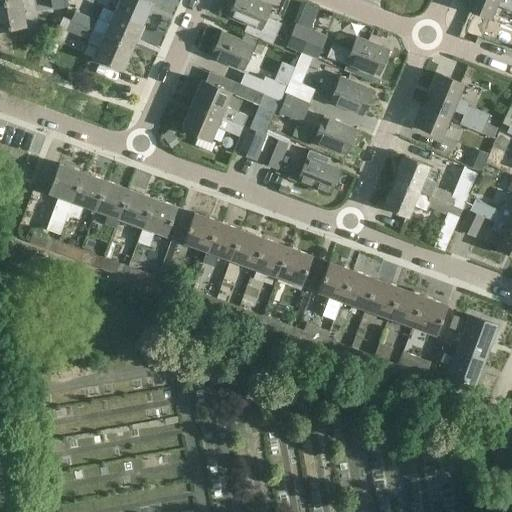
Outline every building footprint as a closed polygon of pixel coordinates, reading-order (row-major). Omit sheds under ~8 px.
[(21,0),(18,0),(0,3),(0,30),(26,25),(21,0)] [(50,0),(52,9),(64,7),(62,0),(50,0)] [(142,25),(152,2),(147,0),(119,0),(114,13),(142,25)] [(271,5),(259,0),(235,0),(228,17),(246,25),(243,31),(272,44),(281,23),(266,16),(271,5)] [(496,3),(511,10),(511,0),(469,0),(467,8),(490,18),(496,3)] [(71,20),(92,30),(94,25),(96,21),(75,11),(71,20)] [(142,25),(114,13),(109,24),(97,19),(96,21),(94,25),(92,30),(98,32),(105,35),(104,35),(132,47),(142,25)] [(95,59),(122,71),(132,47),(104,35),(105,35),(98,32),(92,30),(71,20),(67,30),(88,40),(87,42),(99,47),(95,59)] [(286,46),(301,52),(310,29),(295,23),(286,46)] [(310,29),(301,52),(312,57),(316,59),(325,35),(310,29)] [(211,56),(243,70),(257,38),(245,33),(242,40),(222,31),(211,56)] [(347,62),(378,75),(389,50),(357,37),(351,51),(332,44),(327,57),(346,64),(347,62)] [(312,57),(301,52),(284,92),(286,93),(309,102),(315,89),(300,83),(312,57)] [(240,83),(280,100),(286,85),(265,76),(263,80),(245,72),(240,83)] [(463,114),(486,123),(490,114),(468,105),(469,102),(457,98),(463,84),(439,73),(428,100),(452,110),(463,114)] [(232,121),(243,125),(247,116),(225,106),(231,92),(259,104),(249,128),(265,135),(280,100),(240,83),(239,84),(215,74),(211,84),(202,80),(192,104),(221,116),(232,121)] [(372,89),(340,76),(330,102),(361,115),(372,89)] [(309,102),(286,93),(278,113),(301,122),(309,102)] [(441,136),(452,110),(428,100),(417,126),(441,136)] [(511,102),(502,122),(509,126),(511,126),(511,102)] [(249,128),(243,125),(232,121),(221,116),(192,104),(181,128),(210,140),(216,127),(239,136),(233,151),(256,161),(267,136),(265,135),(249,128)] [(486,123),(463,114),(459,125),(482,134),(486,123)] [(356,129),(324,116),(313,142),(345,155),(356,129)] [(256,161),(278,169),(288,143),(267,135),(267,136),(256,161)] [(308,155),(302,170),(292,166),(287,177),(291,179),(328,195),(339,168),(308,155)] [(424,177),(429,165),(405,155),(394,181),(452,205),(456,195),(435,186),(437,182),(424,177)] [(449,173),(473,183),(478,170),(454,160),(449,173)] [(46,228),(59,234),(67,213),(68,213),(72,201),(83,172),(58,163),(48,192),(59,196),(46,228)] [(68,213),(79,218),(84,205),(96,210),(106,181),(83,172),(72,201),(68,213)] [(0,197),(7,201),(16,179),(3,174),(0,180),(0,197)] [(114,227),(117,217),(119,218),(130,189),(106,181),(96,210),(109,214),(106,224),(114,227)] [(463,209),(452,205),(394,181),(383,207),(407,217),(413,204),(425,209),(427,206),(459,219),(463,209)] [(130,189),(119,218),(143,227),(153,198),(130,189)] [(468,195),(465,202),(472,205),(472,204),(475,199),(468,195)] [(138,241),(149,245),(154,231),(167,236),(178,207),(153,198),(143,227),(138,241)] [(472,204),(511,223),(511,207),(503,204),(500,210),(475,199),(472,204)] [(496,247),(511,254),(511,223),(472,204),(472,205),(465,202),(463,208),(466,209),(458,229),(475,237),(484,217),(494,222),(491,229),(502,234),(496,247)] [(183,241),(207,250),(218,221),(193,213),(183,241)] [(203,261),(214,265),(218,254),(231,259),(241,230),(218,221),(207,250),(203,261)] [(254,267),(265,239),(241,230),(231,259),(254,267)] [(27,242),(54,252),(58,241),(31,231),(27,242)] [(265,239),(254,267),(278,276),(288,247),(265,239)] [(58,241),(54,252),(77,260),(81,249),(58,241)] [(288,247),(278,276),(302,285),(312,256),(288,247)] [(81,249),(77,260),(101,269),(105,258),(81,249)] [(105,258),(101,269),(124,277),(128,266),(105,258)] [(124,277),(157,289),(161,278),(157,277),(161,266),(150,262),(146,272),(128,266),(124,277)] [(335,319),(342,300),(353,271),(328,262),(318,291),(330,295),(323,315),(335,319)] [(342,300),(366,308),(376,279),(353,271),(342,300)] [(161,278),(157,289),(189,300),(193,290),(161,278)] [(366,308),(389,317),(400,288),(376,279),(366,308)] [(389,317),(413,325),(423,296),(400,288),(389,317)] [(193,290),(189,300),(213,308),(216,298),(193,290)] [(437,334),(447,305),(423,296),(413,325),(437,334)] [(236,317),(240,307),(216,298),(213,308),(236,317)] [(240,307),(236,317),(260,325),(263,315),(240,307)] [(263,315),(260,325),(293,337),(296,327),(263,315)] [(470,315),(457,349),(484,359),(497,325),(470,315)] [(293,337),(325,348),(328,339),(326,339),(329,331),(306,322),(304,330),(296,327),(293,337)] [(328,339),(325,348),(348,356),(351,348),(328,339)] [(372,365),(395,373),(398,365),(397,365),(387,361),(392,347),(378,342),(374,355),(375,356),(372,365)] [(348,356),(372,365),(375,356),(374,355),(351,348),(348,356)] [(472,392),(484,359),(457,349),(445,382),(472,392)] [(395,373),(423,383),(430,361),(402,351),(397,365),(398,365),(395,373)]
